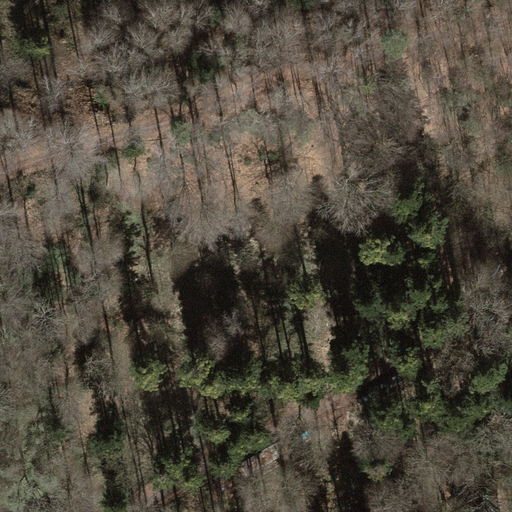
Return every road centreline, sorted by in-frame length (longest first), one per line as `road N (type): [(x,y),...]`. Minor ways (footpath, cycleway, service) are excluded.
road 1 (track): [(511,3),(329,61),(0,146)]
road 2 (track): [(154,511),(511,287)]
